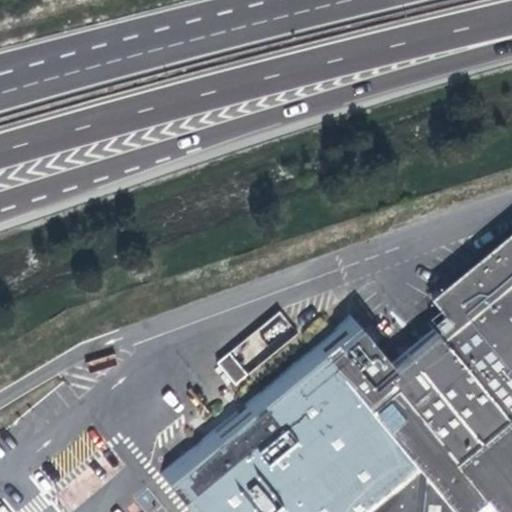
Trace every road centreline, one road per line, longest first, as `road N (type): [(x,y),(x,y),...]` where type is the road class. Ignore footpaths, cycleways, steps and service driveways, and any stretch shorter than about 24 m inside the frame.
road 1 (motorway): [(0,208),(271,117),(511,48)]
road 2 (motorway): [(0,150),(511,20)]
road 3 (motorway): [(346,0),(0,93)]
